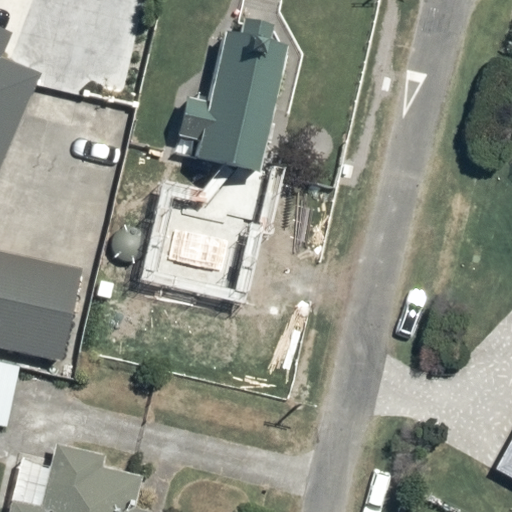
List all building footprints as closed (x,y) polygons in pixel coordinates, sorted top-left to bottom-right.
[(171,155),(259,177),(295,43),(232,27),(215,90),(190,84),(171,155)] [(0,158),(36,75),(0,60),(11,36),(0,31),(0,158)] [(511,347),(454,450),(511,482),(511,239),(483,290),(511,306),(511,347)] [(78,269),(0,252),(0,349),(58,362),(78,269)] [(0,427),(5,428),(19,366),(0,361),(0,427)] [(10,504),(8,511),(148,511),(149,511),(132,508),(140,477),(100,467),(103,457),(55,445),(39,511),(10,504)]
